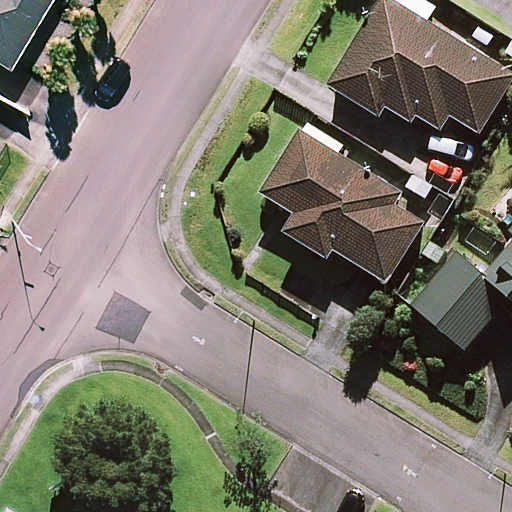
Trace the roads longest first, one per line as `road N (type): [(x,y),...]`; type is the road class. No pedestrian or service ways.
road 1 (residential): [(61,257),(430,481)]
road 2 (residential): [(61,257),(215,0)]
